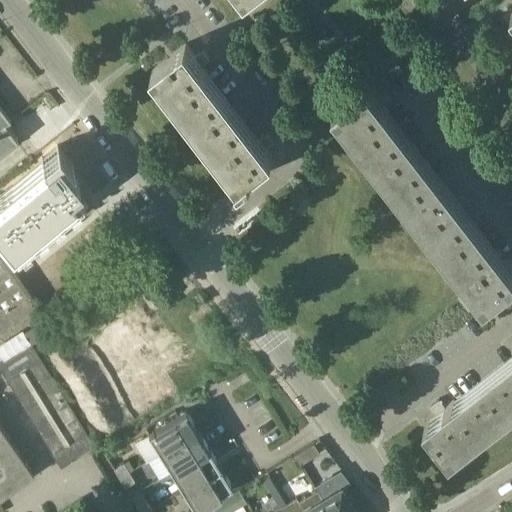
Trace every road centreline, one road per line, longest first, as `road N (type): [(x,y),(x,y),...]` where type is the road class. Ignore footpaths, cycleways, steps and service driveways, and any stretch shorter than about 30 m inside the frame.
road 1 (unclassified): [(330,420),(5,0)]
road 2 (residential): [(215,385),(262,460),(330,420)]
